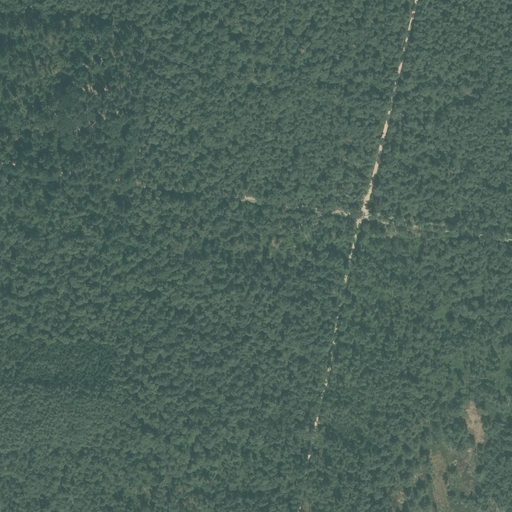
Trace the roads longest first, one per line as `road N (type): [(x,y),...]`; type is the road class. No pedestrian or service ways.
road 1 (track): [(0,162),(360,216)]
road 2 (track): [(360,216),(298,511)]
road 3 (track): [(417,0),(360,216)]
road 4 (track): [(360,216),(511,239)]
